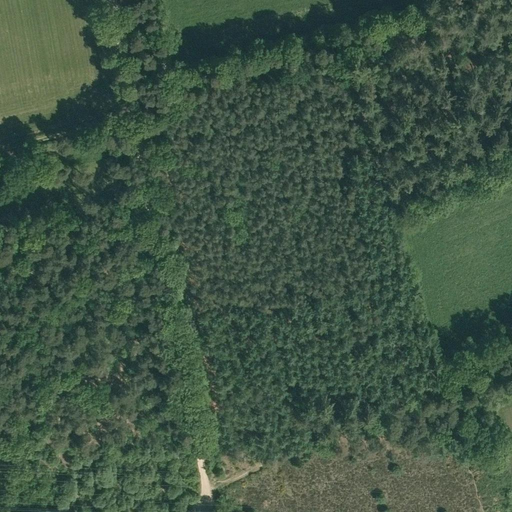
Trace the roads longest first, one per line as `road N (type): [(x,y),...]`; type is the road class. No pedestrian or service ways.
road 1 (track): [(111,0),(206,493)]
road 2 (track): [(146,192),(0,230)]
road 3 (track): [(134,117),(0,149)]
